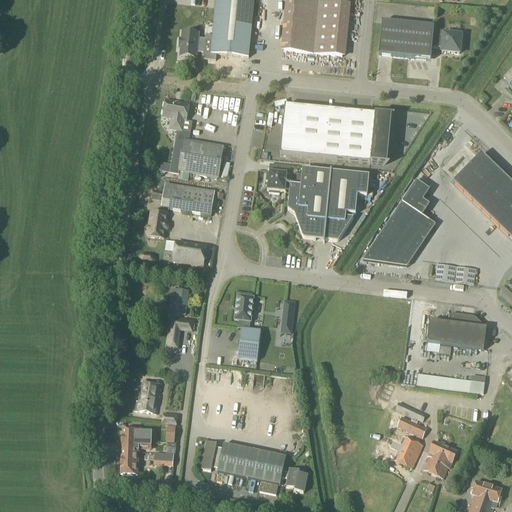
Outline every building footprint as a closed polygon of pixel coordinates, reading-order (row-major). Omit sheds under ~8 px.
[(215,0),(212,37),(205,37),(205,41),(198,40),(199,35),(182,33),(181,41),(179,41),(178,51),(180,51),(179,59),(193,60),(193,57),(196,57),(197,54),(204,55),(203,61),(216,63),(216,56),(248,60),(254,0),(215,0)] [(342,59),(347,6),(289,0),(284,53),(342,59)] [(443,36),(433,35),(433,30),(381,24),(378,57),(414,61),(414,60),(425,61),(429,58),(430,52),(431,52),(431,49),(441,50),(441,54),(459,56),(460,38),(443,36)] [(511,71),(502,82),(511,91),(511,92),(511,93),(511,71)] [(189,107),(165,103),(163,119),(171,121),(169,131),(177,133),(176,143),(171,167),(170,172),(170,175),(179,177),(180,173),(189,175),(218,180),(223,151),(188,144),(189,134),(181,133),(183,123),(186,123),(189,107)] [(384,167),(383,167),(387,119),(389,119),(284,108),(280,157),(384,167)] [(511,187),(480,157),(453,185),(511,242),(511,187)] [(290,177),(290,169),(269,167),(268,175),(266,175),(265,183),(268,183),(267,193),(268,193),(268,195),(279,197),(279,195),(285,195),(286,185),(287,176),(290,177)] [(369,179),(322,174),(302,172),(300,188),(290,187),(290,186),(286,185),(285,195),(289,195),(287,212),(294,217),(302,238),(302,239),(303,240),(304,240),(304,241),(305,241),(335,244),(336,244),(337,244),(338,243),(339,243),(339,242),(352,224),(352,221),(345,221),(346,216),(355,217),(357,198),(367,199),(369,179)] [(413,174),(381,234),(387,253),(391,255),(393,260),(396,262),(401,261),(399,256),(402,251),(409,249),(410,246),(413,255),(432,220),(428,218),(427,215),(421,212),(427,201),(424,191),(427,185),(425,181),(413,174)] [(168,225),(166,224),(167,216),(168,212),(211,218),(214,200),(214,195),(164,187),(164,189),(158,188),(157,196),(163,197),(161,210),(159,211),(157,212),(157,215),(151,214),(149,227),(147,227),(146,228),(145,228),(144,229),(144,230),(144,232),(144,233),(144,235),(145,236),(147,237),(147,238),(163,241),(165,234),(168,233),(169,232),(169,230),(170,229),(170,227),(169,226),(168,225)] [(204,249),(174,246),(172,265),(202,268),(204,249)] [(150,267),(152,267),(154,266),(155,264),(155,262),(155,260),(155,258),(153,256),(151,255),(144,254),(142,255),(141,255),(140,256),(139,258),(138,260),(138,262),(139,263),(140,265),(142,266),(150,267)] [(175,281),(170,315),(188,318),(192,289),(184,288),(185,282),(175,281)] [(236,298),(233,322),(242,323),(241,331),(240,331),(236,361),(256,363),(260,334),(247,332),(248,324),(249,324),(252,300),(236,298)] [(294,305),(284,304),(281,336),(290,337),(294,305)] [(483,353),(486,331),(486,330),(474,319),(450,316),(449,326),(429,323),(426,345),(483,353)] [(169,319),(167,347),(179,348),(180,330),(193,330),(194,321),(169,319)] [(485,382),(456,381),(455,392),(485,393),(485,382)] [(156,416),(161,387),(141,383),(137,403),(136,404),(135,413),(156,416)] [(422,424),(425,417),(398,405),(395,412),(422,424)] [(175,428),(176,417),(163,416),(162,427),(175,428)] [(422,441),(427,431),(401,419),(397,430),(422,441)] [(139,444),(151,445),(152,430),(141,430),(141,432),(139,432),(122,432),(122,443),(139,444)] [(174,445),(175,433),(167,432),(166,444),(174,445)] [(412,472),(422,448),(402,439),(391,463),(412,472)] [(151,452),(151,445),(139,444),(122,443),(121,454),(138,454),(139,451),(151,452)] [(222,451),(216,450),(216,446),(206,444),(200,471),(211,474),(212,470),(218,471),(217,475),(280,488),(281,481),(288,482),(286,489),(294,491),(294,494),(303,496),(307,478),(298,476),(299,474),(290,472),(289,475),(283,474),(286,460),(223,447),(222,451)] [(449,471),(457,455),(434,444),(429,455),(431,456),(423,473),(442,481),(447,470),(449,471)] [(138,477),(138,454),(121,454),(120,477),(138,477)] [(155,457),(155,467),(164,468),(164,457),(155,457)] [(501,492),(475,484),(473,491),(472,491),(470,496),(471,496),(471,497),(474,498),(469,511),(492,511),(494,508),(496,509),(501,492)]
